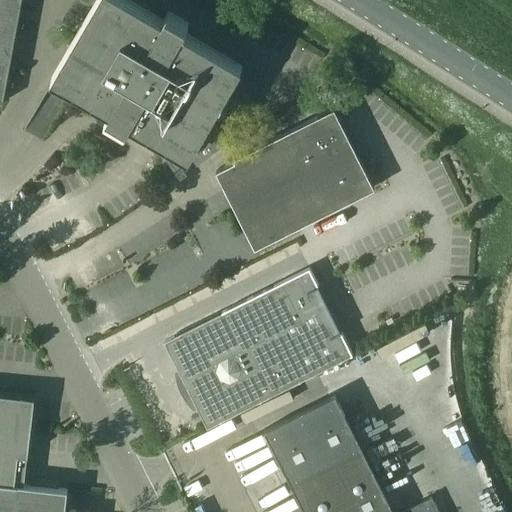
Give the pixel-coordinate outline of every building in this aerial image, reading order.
[(0,0),(0,101),(3,102),(4,99),(5,92),(18,21),(20,9),(22,0),(0,0)] [(209,115),(239,63),(131,0),(98,0),(82,29),(56,73),(130,116),(129,117),(162,136),(169,146),(164,150),(181,174),(227,141),(209,115)] [(335,106),(261,143),(302,223),(376,186),(335,106)] [(302,223),(261,143),(235,156),(236,158),(217,168),(256,246),(302,223)] [(165,341),(208,426),(353,353),(311,268),(165,341)] [(34,397),(0,392),(0,480),(15,483),(18,454),(28,455),(34,397)] [(442,511),(434,495),(400,511),(397,511),(337,393),(266,429),(307,511),(442,511)] [(65,507),(67,489),(15,483),(0,480),(0,511),(75,511),(75,508),(65,507)]
